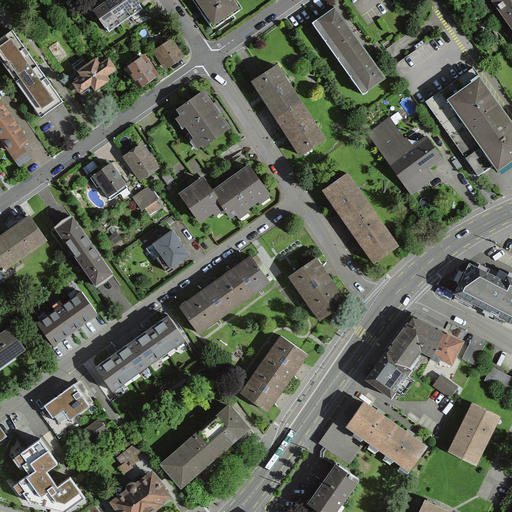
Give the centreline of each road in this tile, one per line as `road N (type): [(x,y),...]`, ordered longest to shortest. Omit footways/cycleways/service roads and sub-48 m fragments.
road 1 (residential): [(0,419),(301,196)]
road 2 (residential): [(0,204),(206,59)]
road 3 (secondary): [(266,475),(382,312)]
road 4 (residential): [(206,59),(301,196)]
road 5 (residential): [(301,196),(382,312)]
road 6 (secondary): [(403,284),(447,247),(511,211)]
road 7 (residential): [(511,340),(403,284)]
